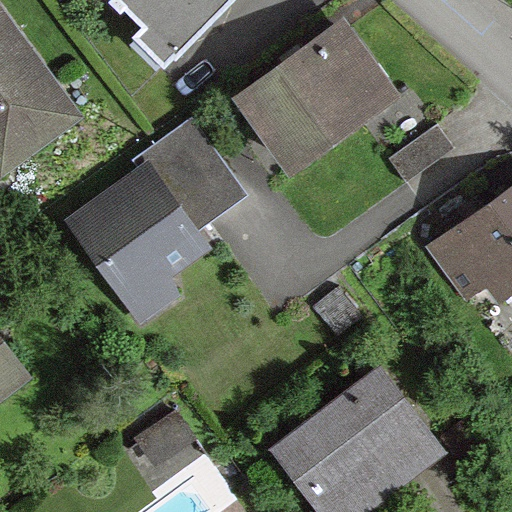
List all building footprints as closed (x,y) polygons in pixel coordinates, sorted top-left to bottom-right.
[(107,0),(106,2),(116,11),(120,6),(171,56),(225,0),(107,0)] [(0,128),(17,152),(65,116),(0,27),(0,128)] [(383,95),(337,31),(240,100),(286,165),(383,95)] [(384,160),(401,184),(450,150),(433,125),(384,160)] [(156,275),(197,245),(166,205),(175,198),(192,207),(225,183),(187,129),(137,165),(143,173),(71,225),(123,298),(156,275)] [(511,185),(426,248),(508,361),(511,358),(511,185)] [(0,290),(0,388),(15,377),(0,357),(0,305),(7,300),(0,290)] [(273,453),(318,511),(349,511),(433,448),(377,375),(273,453)] [(135,444),(149,465),(189,437),(174,415),(135,444)] [(460,466),(479,452),(459,425),(440,440),(460,466)]
